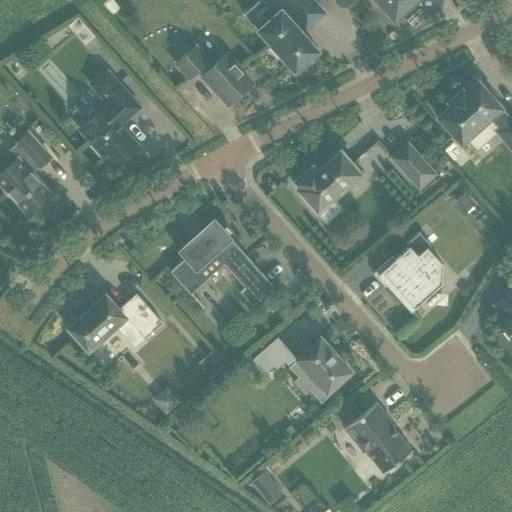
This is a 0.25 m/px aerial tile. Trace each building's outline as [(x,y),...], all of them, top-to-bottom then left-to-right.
[(111,0),(104,0),(100,4),(110,15),(119,8),(111,0)] [(280,10),(257,31),(271,47),(268,50),(277,59),(280,57),(293,71),(294,73),(296,72),(297,70),(300,73),(310,65),(307,62),(316,53),(317,53),(318,52),(317,50),(300,32),(303,29),(305,31),(324,13),(312,0),(277,0),(285,9),(282,12),(280,10)] [(369,0),(374,5),(377,3),(390,18),(398,10),(401,13),(400,14),(400,15),(413,3),(412,2),(411,3),(409,1),(409,0),(369,0)] [(77,18),(67,27),(73,33),(83,24),(78,18),(77,18)] [(194,47),(176,63),(189,78),(198,70),(202,75),(229,105),(252,84),(225,55),(210,68),(206,63),(208,62),(194,47)] [(103,109),(80,130),(93,144),(90,147),(99,157),(101,154),(113,167),(136,147),(118,126),(138,108),(106,72),(91,85),(110,106),(104,111),(103,109)] [(450,106),(437,117),(461,144),(467,138),(470,142),(483,130),(480,127),(490,118),(500,130),(497,133),(511,150),(511,118),(510,121),(500,110),(501,108),(477,82),(464,93),(461,90),(447,103),(450,106)] [(15,160),(0,173),(0,184),(27,214),(49,194),(30,172),(38,166),(38,167),(49,157),(28,133),(17,143),(17,144),(8,152),(15,160)] [(407,144),(392,158),(418,188),(434,174),(407,144)] [(312,167),(294,183),(298,188),(296,190),(326,223),(342,209),(333,198),(360,174),(340,151),(316,172),(312,167)] [(184,259),(170,272),(190,294),(205,281),(196,271),(214,254),(244,288),(240,292),(252,306),(273,287),(230,240),(232,239),(213,217),(176,251),(184,259)] [(392,256),(372,274),(384,287),(387,284),(407,306),(411,303),(415,307),(442,283),(441,282),(442,267),(443,266),(426,247),(417,255),(409,246),(394,259),(392,256)] [(467,286),(459,293),(464,299),(472,292),(467,286)] [(511,290),(493,305),(502,317),(497,321),(511,340),(511,290)] [(80,317),(67,329),(87,351),(124,318),(143,340),(161,323),(135,294),(118,310),(105,295),(92,306),(91,306),(80,317)] [(439,325),(445,332),(453,324),(447,318),(439,325)] [(296,361),(288,367),(299,379),(306,372),(315,382),(308,389),(321,403),(329,395),(327,393),(350,372),(320,338),(295,360),(296,361)] [(274,367),(260,352),(251,360),(265,375),(274,367)] [(196,365),(208,378),(222,366),(210,353),(196,365)] [(152,404),(165,417),(180,405),(167,390),(152,404)] [(375,403),(344,428),(364,454),(366,452),(383,474),(411,451),(391,426),(393,425),(375,403)] [(249,482),(267,505),(281,493),(263,471),(249,482)]
